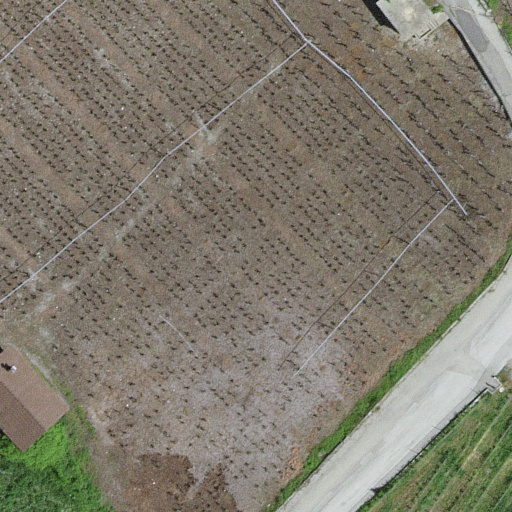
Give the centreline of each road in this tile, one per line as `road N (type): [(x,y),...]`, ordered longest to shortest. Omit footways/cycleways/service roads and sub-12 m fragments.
road 1 (unclassified): [(511,308),(322,511)]
road 2 (track): [(31,331),(69,384),(136,511)]
